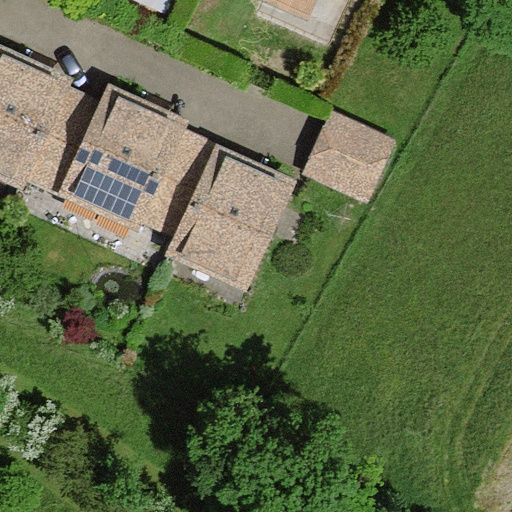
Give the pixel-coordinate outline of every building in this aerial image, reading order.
[(314,0),(289,0),(310,9),(314,0)] [(0,167),(23,179),(27,172),(66,84),(69,78),(0,46),(0,167)] [(177,229),(215,144),(182,130),(185,121),(109,88),(104,100),(66,84),(27,172),(140,222),(143,214),(177,229)] [(392,143),(333,116),(308,170),(367,198),(392,143)] [(246,280),(291,179),(215,144),(177,229),(169,246),(246,280)]
